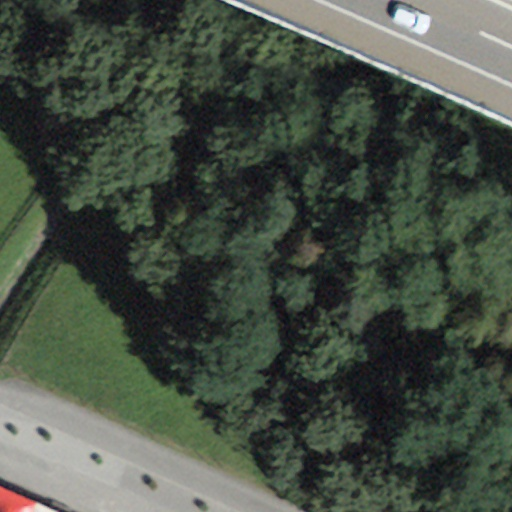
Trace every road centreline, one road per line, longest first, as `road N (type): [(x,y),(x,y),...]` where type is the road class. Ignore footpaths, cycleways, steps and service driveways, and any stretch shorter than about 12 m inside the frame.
road 1 (unclassified): [(0,409),(231,511)]
road 2 (motorway): [(402,0),(511,49)]
